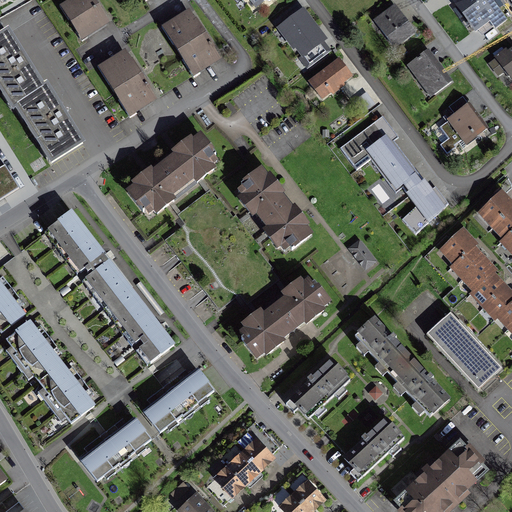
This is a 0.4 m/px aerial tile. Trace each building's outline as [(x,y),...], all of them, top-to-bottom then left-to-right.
[(96,0),(69,0),(60,6),(82,41),(111,23),(96,0)] [(466,0),(460,5),(476,26),(494,13),(484,1),(484,0),(466,0)] [(373,20),(395,48),(417,32),(395,4),(373,20)] [(304,7),(277,28),(294,50),(296,49),(300,55),(298,56),(307,69),(332,51),(325,42),(328,39),(304,7)] [(190,8),(162,26),(194,77),(222,59),(190,8)] [(0,89),(13,110),(16,108),(15,105),(46,85),(44,83),(9,27),(0,32),(0,89)] [(511,47),(508,50),(506,48),(494,57),(511,80),(511,47)] [(126,48),(97,67),(130,117),(157,99),(126,48)] [(407,66),(431,98),(453,81),(429,49),(407,66)] [(340,57),(308,82),(322,100),(331,93),(333,95),(346,85),(344,83),(354,76),(340,57)] [(15,105),(16,108),(51,163),(86,142),(48,81),(44,83),(46,85),(15,105)] [(489,128),(470,102),(468,103),(463,97),(449,107),(455,114),(447,120),(448,121),(440,128),(449,139),(440,145),(447,154),(456,148),(455,146),(463,140),(467,145),(489,128)] [(383,117),(341,149),(357,170),(371,160),(396,193),(403,188),(407,193),(406,194),(417,207),(402,219),(416,234),(449,204),(436,187),(433,189),(425,179),(423,180),(394,141),(399,138),(383,117)] [(134,184),(126,190),(144,212),(146,210),(149,214),(154,210),(157,214),(167,206),(177,199),(174,195),(194,179),(198,183),(217,167),(214,164),(219,160),(215,155),(218,153),(201,131),(193,137),(191,135),(171,150),(173,153),(153,168),(151,166),(132,181),(134,184)] [(0,200),(20,187),(5,165),(0,168),(0,200)] [(262,166),(239,183),(241,186),(238,188),(242,194),(238,197),(253,217),(257,214),(266,226),(262,229),(278,249),(281,247),(285,252),(290,248),(292,251),(314,233),(262,166)] [(511,199),(502,189),(478,213),(502,239),(511,229),(511,199)] [(72,210),(44,230),(77,274),(85,268),(89,275),(110,259),(72,210)] [(464,227),(440,250),(452,265),(463,255),(464,257),(476,246),(479,244),(464,227)] [(500,242),(511,254),(511,229),(502,239),(500,242)] [(348,249),(366,271),(377,262),(360,240),(348,249)] [(463,255),(452,265),(450,268),(462,280),(487,258),(476,246),(464,257),(463,255)] [(487,258),(462,280),(472,291),(484,281),(486,282),(496,273),(499,270),(487,258)] [(89,275),(82,280),(132,346),(140,340),(144,345),(136,352),(147,366),(176,344),(110,259),(89,275)] [(484,281),(472,291),(469,294),(495,322),(498,319),(509,308),(507,306),(511,301),(511,290),(496,273),(486,282),(484,281)] [(243,336),(240,338),(257,361),(332,302),(318,283),(316,285),(309,277),(304,281),(301,277),(281,292),(284,296),(264,312),(261,308),(253,314),(241,323),(244,328),(239,331),(243,336)] [(0,280),(0,332),(1,334),(26,315),(0,280)] [(511,301),(507,306),(509,308),(498,319),(511,333),(511,301)] [(451,312),(427,335),(478,390),(502,367),(451,312)] [(374,316),(354,336),(360,342),(356,346),(365,356),(369,352),(379,363),(375,366),(383,376),(387,372),(398,383),(393,387),(401,396),(406,392),(416,402),(412,406),(420,415),(424,411),(431,418),(451,399),(432,378),(434,377),(431,374),(429,375),(395,338),(396,337),(393,334),(392,335),(374,316)] [(30,320),(6,340),(11,347),(6,351),(29,381),(34,376),(44,388),(39,393),(62,424),(67,419),(72,425),(96,405),(30,320)] [(290,400),(286,405),(294,413),(298,409),(309,420),(315,414),(319,418),(327,410),(323,406),(335,394),(339,399),(347,391),(343,387),(351,380),(332,358),(313,377),(311,375),(308,379),(309,380),(289,399),(290,400)] [(200,369),(144,413),(160,434),(168,428),(170,432),(210,401),(207,398),(216,391),(200,369)] [(363,439),(342,458),(353,470),(350,473),(358,482),(389,453),(393,457),(401,449),(397,445),(405,438),(386,417),(366,435),(365,434),(361,437),(363,439)] [(144,447),(153,440),(137,419),(81,462),(97,483),(105,477),(108,480),(147,450),(144,447)] [(232,498),(233,500),(276,459),(273,455),(280,448),(256,422),(233,444),(241,453),(213,478),(215,481),(207,489),(224,506),(232,498)] [(416,481),(394,502),(400,508),(397,511),(452,511),(471,494),(468,491),(490,471),(483,464),(486,461),(470,444),(467,447),(460,439),(439,459),(436,457),(413,478),(416,481)] [(308,480),(279,507),(280,508),(275,511),(315,511),(328,501),(308,480)] [(184,483),(170,495),(177,501),(190,489),(184,483)] [(214,511),(196,493),(177,511),(214,511)] [(26,511),(19,502),(5,511),(26,511)]
